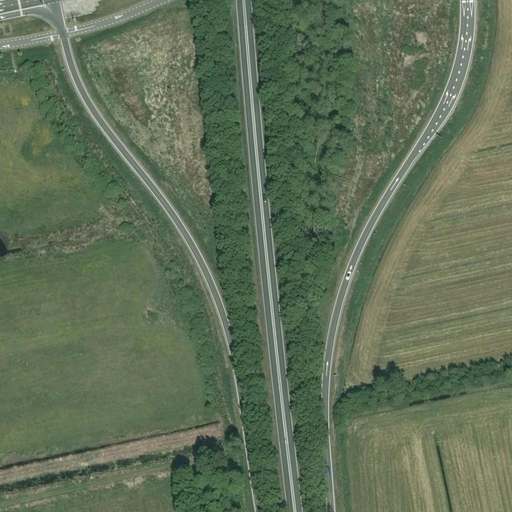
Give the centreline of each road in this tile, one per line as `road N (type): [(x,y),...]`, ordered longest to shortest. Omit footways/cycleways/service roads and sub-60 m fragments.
road 1 (trunk): [(332,511),(325,429),(330,337),(372,220),(441,108),(462,43),(462,0)]
road 2 (trunk): [(62,34),(78,86),(172,213),(218,304),(238,374),(259,511)]
road 3 (trunk): [(295,511),(243,0)]
